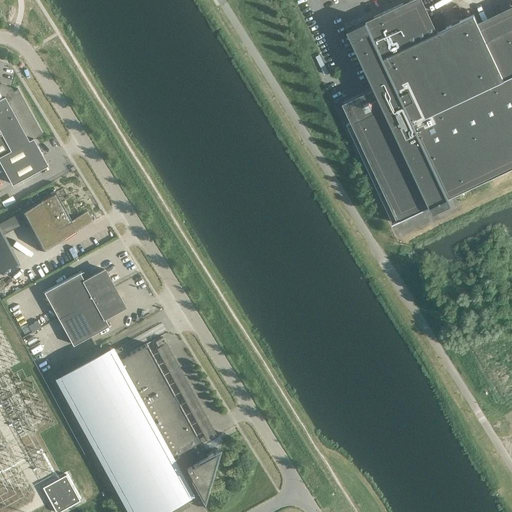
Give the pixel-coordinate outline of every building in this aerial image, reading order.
[(366,20),(365,20),(369,29),(353,37),(348,28),(347,28),(375,87),(384,106),(347,124),(393,223),(511,166),(511,26),(506,30),(486,39),(474,14),(410,44),(394,7),(366,20)] [(0,162),(12,184),(48,164),(47,163),(42,166),(39,159),(43,156),(33,138),(42,133),(18,88),(13,91),(11,87),(0,84),(0,83),(0,162)] [(21,210),(17,212),(18,213),(21,211),(26,220),(22,222),(23,223),(27,221),(31,229),(28,231),(28,232),(32,230),(36,239),(33,241),(37,239),(42,248),(38,250),(38,251),(42,249),(93,221),(88,211),(71,220),(55,192),(21,210)] [(44,291),(58,318),(112,288),(110,284),(111,283),(104,269),(84,280),(80,273),(82,272),(81,271),(44,291)] [(115,293),(112,288),(58,318),(73,344),(110,324),(110,323),(108,324),(104,317),(124,305),(116,292),(115,293)] [(166,342),(163,337),(155,341),(158,346),(166,342)] [(196,434),(146,343),(116,360),(111,351),(60,378),(133,511),(149,511),(188,491),(185,487),(194,482),(200,492),(203,497),(204,491),(215,454),(217,448),(212,451),(207,454),(196,434)] [(68,474),(45,487),(58,511),(60,511),(82,500),(68,474)]
